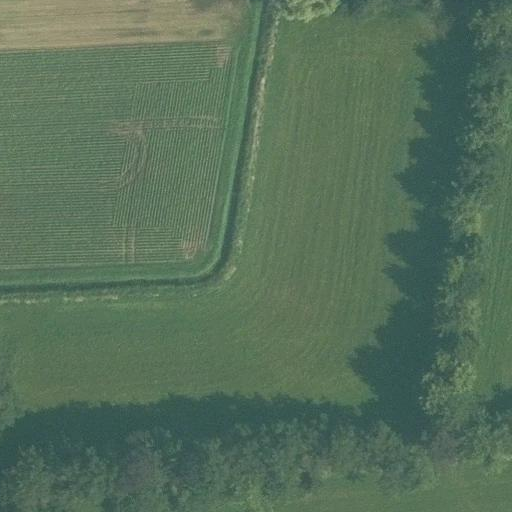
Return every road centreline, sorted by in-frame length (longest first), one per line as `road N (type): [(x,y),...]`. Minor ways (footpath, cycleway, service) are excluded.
road 1 (track): [(0,490),(511,443)]
road 2 (track): [(415,452),(427,415),(484,0)]
